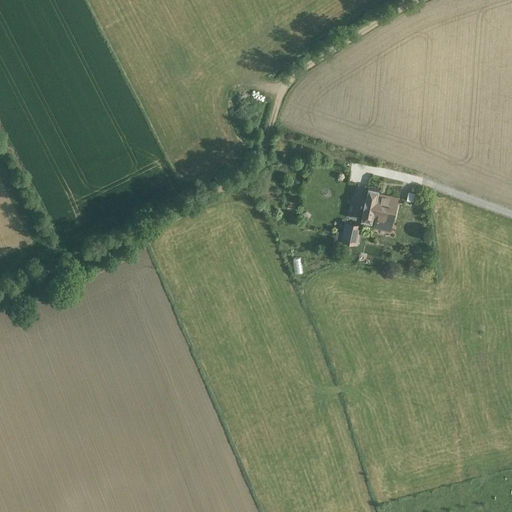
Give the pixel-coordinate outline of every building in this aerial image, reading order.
[(378,189),(368,187),(361,219),(371,221),(372,217),(377,193),(378,189)] [(383,194),(377,193),(372,217),(376,218),(387,221),(392,222),(398,198),(383,195),(383,194)] [(387,221),(376,218),(374,227),(385,230),(387,221)] [(360,225),(346,222),(343,233),(342,241),(356,244),(360,225)] [(343,233),(337,232),(335,239),(342,241),(343,233)] [(294,270),(304,269),(302,257),(293,258),(294,270)]
